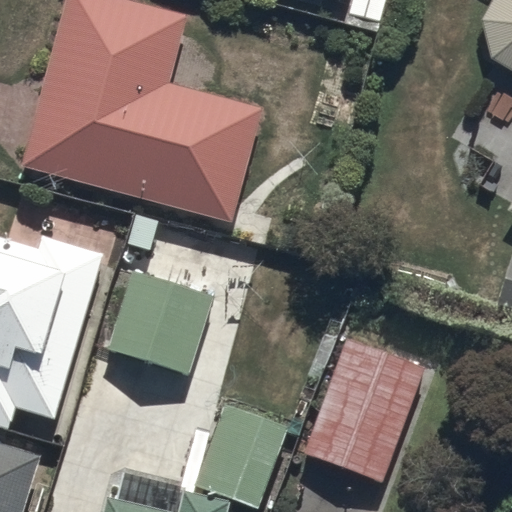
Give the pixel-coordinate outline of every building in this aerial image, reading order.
[(143,0),(68,0),(25,167),(234,222),(265,104),(171,80),(189,12),(143,0)] [(355,0),(353,10),(384,19),(389,0),(355,0)] [(511,0),(494,0),(484,16),(494,54),(511,65),(511,211),(511,213),(511,0)] [(59,417),(107,253),(43,235),(40,245),(0,233),(0,425),(12,429),(19,405),(59,417)] [(138,268),(111,345),(190,373),(216,295),(138,268)] [(347,338),(306,452),(383,480),(424,366),(347,338)] [(295,420),(227,400),(202,488),(270,508),(295,420)] [(0,511),(29,511),(48,457),(0,441),(0,511)] [(181,511),(108,493),(102,511),(229,511),(231,503),(188,492),(182,511),(181,511)]
